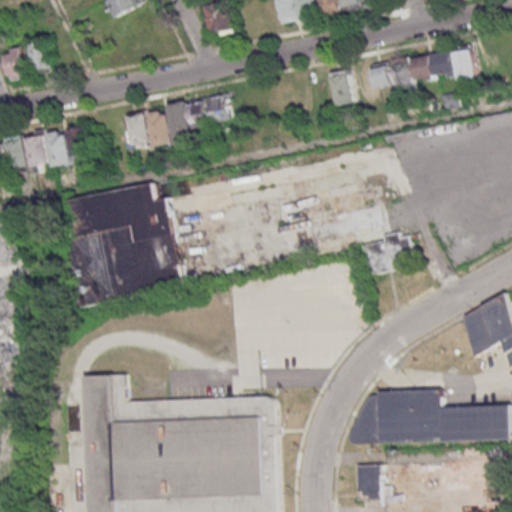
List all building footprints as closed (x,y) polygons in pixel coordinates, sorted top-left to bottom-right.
[(107,0),(116,19),(111,22),(119,40),(156,23),(145,0),(107,0)] [(215,33),(240,31),(237,0),(211,3),(215,33)] [(279,0),(283,21),(383,4),(381,0),(279,0)] [(39,73),(56,68),(48,39),(31,44),(39,73)] [(32,77),(26,46),(8,49),(13,80),(32,77)] [(481,77),(476,46),(414,56),(415,58),(397,61),(402,93),(420,90),(419,81),(460,75),(461,80),(481,77)] [(397,85),(393,63),(353,71),(353,70),(335,73),(341,106),(361,102),(361,101),(380,97),(379,88),(397,85)] [(131,113),(137,149),(198,139),(196,128),(236,122),(231,93),(171,103),(173,109),(151,113),(150,110),(131,113)] [(0,140),(0,165),(16,162),(17,169),(57,162),(58,167),(77,163),(76,158),(89,156),(84,126),(0,140)] [(72,202),(92,304),(191,284),(175,200),(164,202),(160,185),(72,202)] [(0,326),(14,323),(6,220),(0,221),(0,326)] [(370,246),(375,270),(376,271),(377,272),(379,274),(381,274),(398,271),(396,262),(419,258),(415,237),(406,238),(405,233),(390,236),(391,241),(370,246)] [(511,301),(468,311),(477,354),(509,347),(511,361),(511,301)] [(93,511),(283,511),(279,401),(278,398),(274,395),(269,395),(131,400),(129,373),(89,375),(93,511)] [(360,444),(511,442),(511,407),(448,410),(448,391),(385,391),(374,400),(356,434),(360,444)] [(365,467),(365,500),(373,500),(373,502),(389,501),(388,466),(365,467)]
